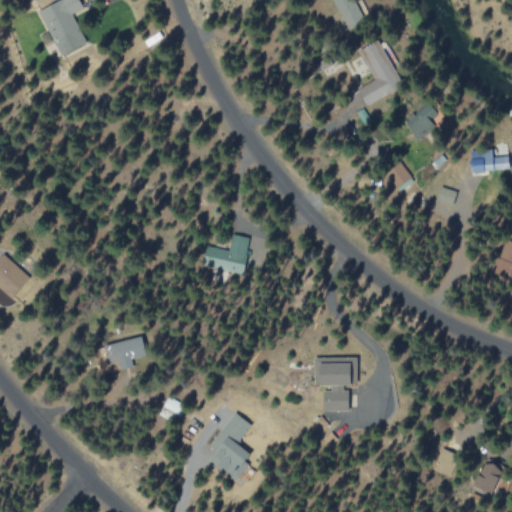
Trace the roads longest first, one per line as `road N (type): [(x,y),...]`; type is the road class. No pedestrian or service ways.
road 1 (residential): [(511,351),(390,290),(342,248),(242,133),(176,0)]
road 2 (residential): [(0,380),(123,511)]
